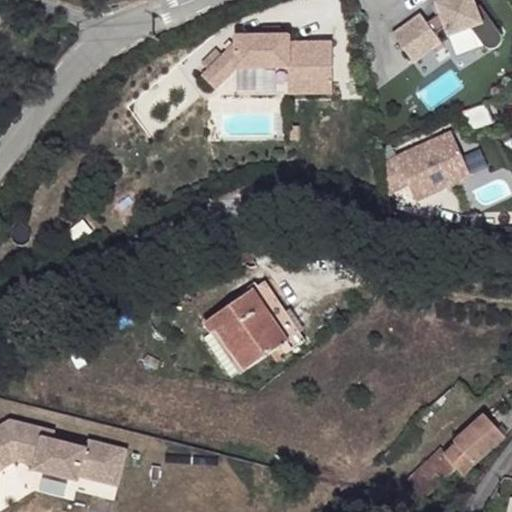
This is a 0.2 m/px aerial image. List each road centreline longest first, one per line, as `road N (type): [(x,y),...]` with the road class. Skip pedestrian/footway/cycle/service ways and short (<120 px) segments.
road 1 (residential): [(511,238),(408,230),(271,192),(0,307)]
road 2 (unclassified): [(126,26),(96,47),(0,158)]
